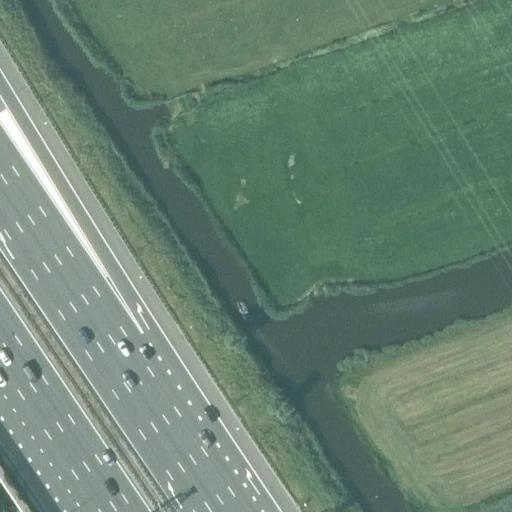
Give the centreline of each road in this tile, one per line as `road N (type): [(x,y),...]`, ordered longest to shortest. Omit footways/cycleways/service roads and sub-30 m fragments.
road 1 (motorway): [(113,352),(0,84)]
road 2 (motorway): [(0,339),(116,511)]
road 3 (motorway): [(113,352),(0,181)]
road 4 (motorway): [(220,511),(113,352)]
